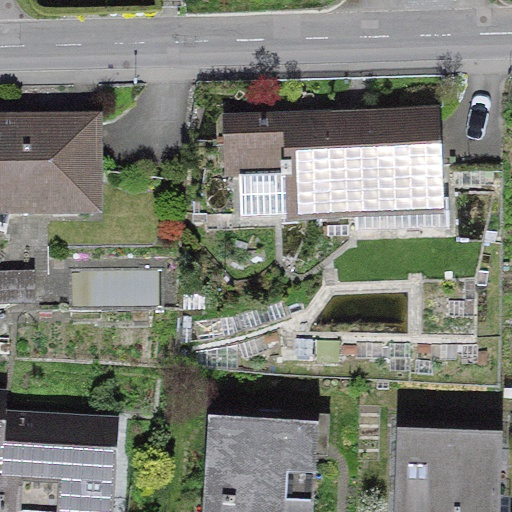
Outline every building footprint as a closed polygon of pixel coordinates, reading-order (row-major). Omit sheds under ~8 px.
[(441,104),(223,113),(225,176),(284,174),(286,217),(445,211),(441,104)] [(102,110),(0,110),(0,213),(103,212),(102,110)] [(319,511),(327,405),(213,398),(205,511),(319,511)] [(0,418),(0,511),(108,511),(114,427),(0,418)] [(511,511),(511,503),(511,434),(399,428),(394,511),(511,511)]
